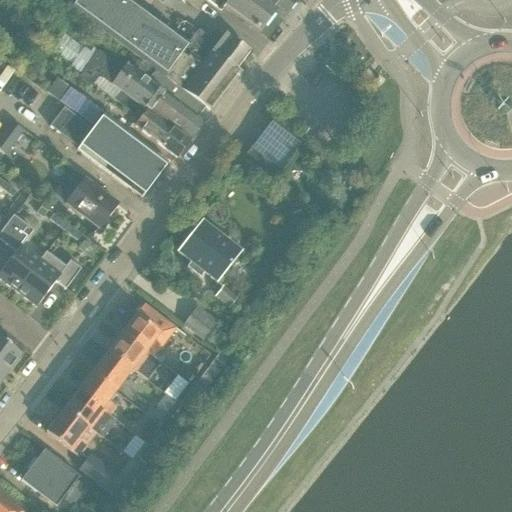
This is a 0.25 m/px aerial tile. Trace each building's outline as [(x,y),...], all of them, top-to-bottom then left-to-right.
[(238,70),(251,54),(226,35),(218,45),(199,31),(189,45),(130,0),(83,0),(76,10),(143,60),(137,68),(148,77),(154,68),(156,70),(206,108),(214,114),(244,75),(238,70)] [(158,0),(163,3),(165,0),(184,0),(198,11),(204,3),(199,0),(158,0)] [(206,0),(205,2),(220,13),(225,7),(259,33),(274,14),(282,20),(297,0),(206,0)] [(5,32),(0,39),(0,60),(1,61),(16,41),(5,32)] [(113,85),(122,71),(105,58),(102,60),(97,57),(81,78),(91,86),(98,77),(104,78),(113,85)] [(123,71),(113,85),(123,93),(189,142),(191,140),(205,122),(199,117),(206,108),(156,70),(148,81),(127,65),(123,71)] [(69,89),(56,79),(46,93),(59,103),(69,89)] [(178,158),(189,142),(123,93),(117,102),(135,115),(137,112),(143,117),(136,126),(178,158)] [(142,198),(169,163),(105,115),(94,130),(65,108),(51,127),(80,148),(78,150),(142,198)] [(272,121),(271,123),(243,160),(273,184),(297,153),(303,145),(272,121)] [(0,135),(0,149),(4,153),(20,132),(9,123),(0,135)] [(303,164),(294,163),(293,173),(303,173),(303,164)] [(99,229),(118,205),(84,179),(65,204),(99,229)] [(3,182),(0,185),(0,188),(13,198),(17,193),(3,182)] [(42,207),(37,214),(43,218),(48,212),(42,207)] [(64,231),(68,226),(54,215),(50,221),(64,231)] [(0,235),(0,241),(16,253),(21,246),(33,231),(14,217),(0,235)] [(217,283),(240,252),(202,223),(180,253),(192,262),(188,267),(201,277),(204,272),(217,283)] [(68,225),(68,226),(64,231),(78,242),(82,236),(68,225)] [(86,239),(78,249),(91,259),(99,249),(86,239)] [(0,274),(0,280),(17,293),(47,253),(46,253),(41,260),(21,246),(16,253),(0,274)] [(47,253),(17,293),(37,308),(56,283),(66,291),(81,270),(70,262),(66,268),(47,253)] [(237,298),(224,287),(215,298),(229,309),(237,298)] [(117,304),(126,313),(140,298),(131,289),(117,304)] [(203,340),(217,322),(198,308),(184,326),(203,340)] [(154,358),(155,357),(176,328),(158,315),(150,326),(136,316),(123,334),(154,358)] [(220,331),(211,343),(217,348),(227,336),(220,331)] [(162,363),(154,358),(123,334),(109,352),(133,370),(141,376),(148,382),(162,363)] [(0,372),(6,377),(22,355),(0,338),(0,372)] [(117,391),(133,370),(109,352),(93,373),(117,391)] [(216,354),(192,387),(202,394),(226,362),(216,354)] [(240,384),(252,368),(242,361),(230,377),(240,384)] [(177,375),(187,383),(192,376),(183,368),(177,375)] [(108,402),(117,391),(93,373),(78,393),(109,417),(110,416),(116,408),(108,402)] [(192,387),(178,406),(187,413),(202,394),(192,387)] [(117,422),(110,416),(109,417),(78,393),(65,411),(97,435),(96,435),(103,440),(117,422)] [(174,405),(162,396),(152,409),(164,419),(174,405)] [(86,448),(96,435),(97,435),(65,411),(47,434),(79,458),(86,448)] [(143,434),(149,439),(157,428),(150,423),(143,434)] [(57,508),(80,478),(45,451),(21,481),(57,508)] [(139,452),(132,461),(143,470),(150,460),(139,452)] [(90,457),(80,471),(107,491),(117,477),(90,457)] [(25,511),(12,502),(0,492),(0,511),(25,511)]
